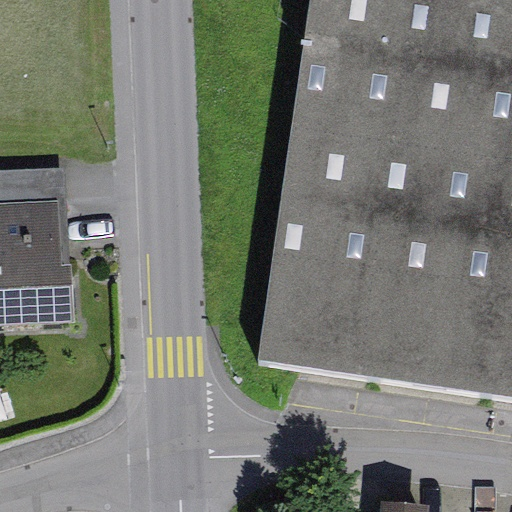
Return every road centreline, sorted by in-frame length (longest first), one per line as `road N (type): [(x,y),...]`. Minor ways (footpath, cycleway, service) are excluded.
road 1 (residential): [(165,0),(181,456)]
road 2 (residential): [(181,456),(479,454),(511,461)]
road 3 (residential): [(0,495),(48,477),(181,456)]
